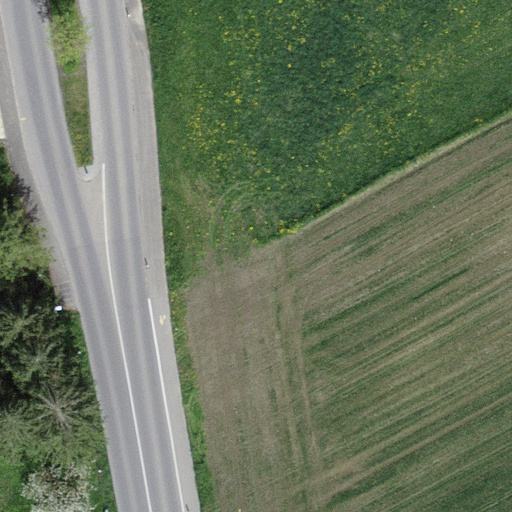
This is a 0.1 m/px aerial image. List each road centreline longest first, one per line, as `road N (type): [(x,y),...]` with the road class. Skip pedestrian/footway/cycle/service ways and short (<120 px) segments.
road 1 (secondary): [(23,0),(45,140),(130,401)]
road 2 (secondary): [(130,401),(115,49),(106,0)]
